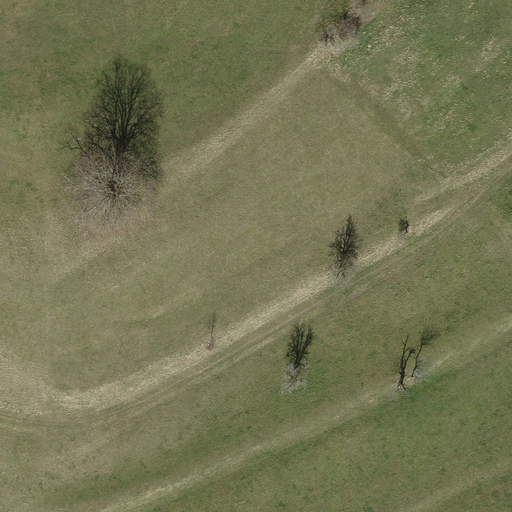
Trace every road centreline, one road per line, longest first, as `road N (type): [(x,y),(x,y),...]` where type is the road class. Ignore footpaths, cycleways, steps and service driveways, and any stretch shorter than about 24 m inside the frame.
road 1 (track): [(511,180),(452,228),(157,405),(62,429),(0,417)]
road 2 (track): [(0,159),(30,177),(50,217),(62,429)]
